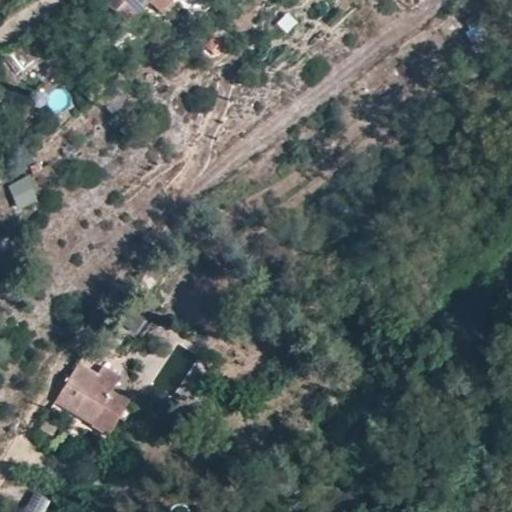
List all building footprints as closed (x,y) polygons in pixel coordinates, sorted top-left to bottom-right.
[(151,0),(164,11),(173,0),(105,0),(131,25),(151,0)] [(33,200),(23,176),(4,184),(14,208),(33,200)] [(80,359),(56,397),(70,405),(71,402),(96,416),(94,419),(111,431),(135,390),(119,381),(124,372),(105,362),(100,370),(80,359)] [(71,402),(70,405),(94,419),(96,416),(71,402)] [(43,511),(50,500),(33,492),(23,511),(43,511)]
